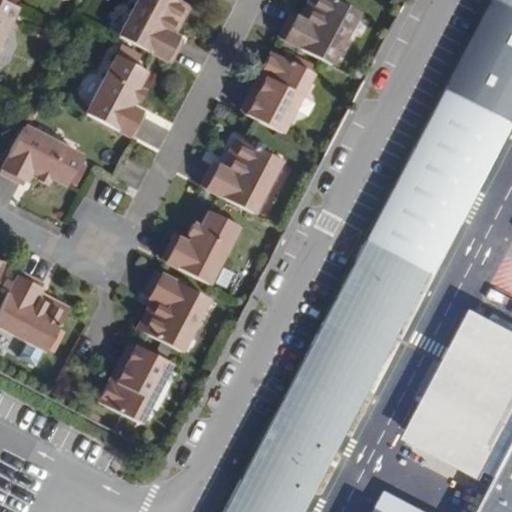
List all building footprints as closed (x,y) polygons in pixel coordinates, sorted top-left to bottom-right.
[(182,3),(175,0),(134,0),(115,36),(167,64),(181,39),(175,36),(167,32),(182,3)] [(356,12),(333,0),(314,0),(303,21),(295,17),(289,14),(276,39),(328,66),(356,12)] [(303,21),(314,0),(304,0),(295,17),(303,21)] [(511,0),(491,0),(511,10),(511,0)] [(0,38),(14,8),(0,1),(0,38)] [(190,7),(182,3),(167,32),(175,36),(190,7)] [(311,73),(269,51),(257,75),(263,78),(243,115),(280,134),(311,73)] [(142,71),(112,56),(83,114),(129,137),(142,113),(132,108),(127,105),(130,98),(136,101),(142,90),(134,87),(142,71)] [(243,115),(263,78),(257,75),(237,112),(243,115)] [(132,108),(136,101),(130,98),(127,105),(132,108)] [(79,156),(21,126),(0,165),(0,172),(22,184),(27,175),(29,169),(36,173),(33,178),(44,184),(48,177),(64,185),(79,156)] [(225,170),(240,140),(232,136),(217,165),(225,170)] [(279,160),(240,140),(225,170),(217,165),(211,162),(198,187),(251,214),(279,160)] [(33,178),(36,173),(29,169),(27,175),(33,178)] [(236,226),(206,211),(198,227),(191,223),(186,234),(191,236),(187,244),(182,241),(173,236),(160,261),(206,285),(236,226)] [(182,241),(187,244),(191,236),(186,234),(182,241)] [(364,239),(220,511),(300,511),(426,271),(364,239)] [(41,284),(17,272),(0,304),(0,329),(43,351),(63,313),(34,298),(38,290),(41,284)] [(206,298),(154,272),(142,295),(148,298),(156,303),(141,331),(179,352),(206,298)] [(63,313),(67,305),(38,290),(34,298),(63,313)] [(141,331),(156,303),(148,298),(133,327),(141,331)] [(511,427),(511,342),(470,320),(404,444),(482,485),(511,427)] [(114,382),(133,345),(127,342),(108,379),(114,382)] [(169,364),(133,345),(114,382),(108,379),(96,402),(138,423),(169,364)] [(511,511),(511,462),(485,511),(511,511)]
